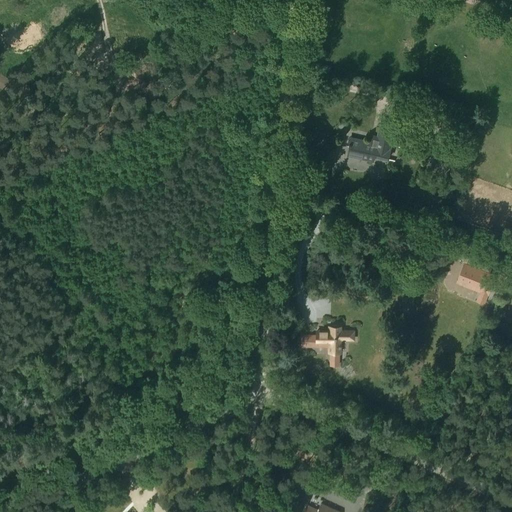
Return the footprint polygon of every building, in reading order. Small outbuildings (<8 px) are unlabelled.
[(349,137),(348,144),(350,144),(348,155),(373,160),(374,155),(388,158),(391,140),(404,142),(406,133),(393,131),(394,128),(379,125),(376,142),(349,137)] [(432,150),(428,166),(448,170),(452,154),(432,150)] [(488,293),(494,278),(488,276),(490,272),(465,262),(457,281),(470,285),(471,282),(484,287),(482,290),(488,293)] [(302,334),(301,346),(329,346),(329,352),(330,352),(330,361),(339,361),(339,352),(340,352),(340,339),(348,339),(348,331),(340,331),(340,326),(339,326),(339,325),(332,325),(332,326),(329,326),(329,331),(325,331),(325,333),(316,333),(316,335),(302,334)] [(308,505),(305,511),(339,511),(320,503),(317,509),(308,505)]
